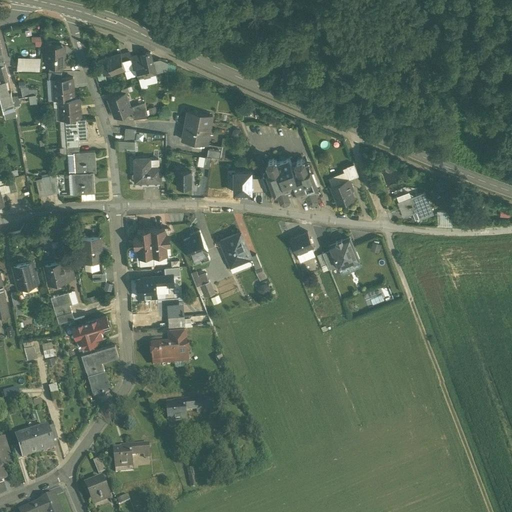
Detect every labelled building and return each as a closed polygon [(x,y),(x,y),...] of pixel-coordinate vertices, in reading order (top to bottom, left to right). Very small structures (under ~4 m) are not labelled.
[(36,43),(36,48),(42,48),(43,42),(40,42),(40,38),(33,38),(33,43),(36,43)] [(61,46),(48,46),(48,56),(47,56),(47,66),(49,66),(62,66),(64,66),(64,56),(63,56),(63,52),(61,52),(61,46)] [(150,52),(142,54),(144,66),(136,68),(138,77),(155,73),(152,61),(159,59),(151,55),(150,52)] [(132,67),(129,56),(128,56),(127,53),(121,54),(125,69),(132,67)] [(121,54),(99,61),(103,75),(125,69),(121,54)] [(139,55),(132,57),(132,55),(129,56),(132,67),(133,69),(136,68),(144,66),(142,54),(139,55)] [(19,72),(40,72),(41,59),(20,58),(19,72)] [(167,62),(160,59),(159,59),(152,61),(155,73),(167,70),(167,62)] [(49,72),(48,80),(51,80),(51,79),(61,79),(61,72),(49,72)] [(61,79),(51,79),(51,80),(53,100),(58,100),(74,99),(73,78),(61,79)] [(6,90),(0,91),(0,99),(5,120),(16,117),(14,106),(19,105),(16,96),(11,98),(11,96),(10,96),(6,81),(4,82),(5,87),(6,90)] [(125,94),(107,99),(114,117),(130,112),(131,112),(130,108),(125,94)] [(74,99),(58,100),(60,121),(65,121),(81,119),(79,99),(74,99)] [(144,102),(130,108),(131,112),(130,112),(133,120),(148,118),(144,102)] [(212,116),(187,111),(182,141),(207,145),(212,116)] [(81,119),(65,121),(66,141),(78,141),(87,140),(86,119),(81,119)] [(136,131),(125,130),(123,141),(128,142),(134,143),(136,131)] [(128,142),(128,152),(138,152),(138,143),(134,143),(128,142)] [(222,147),(209,145),(206,157),(211,158),(219,159),(222,147)] [(95,152),(79,153),(79,154),(73,154),(75,174),(93,173),(96,173),(95,152)] [(149,159),(134,159),(134,184),(160,183),(160,170),(150,171),(149,159)] [(289,160),(276,165),(275,162),(273,161),(268,162),(267,165),(268,168),(265,169),(276,199),(280,198),(281,201),(284,202),(287,200),(289,198),(287,195),(296,192),(300,201),(308,198),(309,201),(312,202),(316,201),(317,198),(316,195),(319,194),(308,164),(305,165),(304,162),(301,161),(297,162),(296,165),(297,168),(292,169),(289,160)] [(353,165),(346,167),(351,179),(358,177),(353,165)] [(191,186),(191,169),(180,169),(176,169),(176,170),(177,186),(191,186)] [(75,174),(72,175),(73,196),(94,194),(93,173),(75,174)] [(251,173),(235,173),(235,174),(235,192),(235,194),(251,194),(251,193),(251,179),(251,173)] [(50,178),(43,180),(43,183),(37,184),(40,198),(53,195),(51,183),(50,178)] [(13,179),(6,181),(10,194),(10,195),(17,193),(13,179)] [(262,180),(251,179),(251,193),(267,194),(262,180)] [(349,180),(331,187),(338,205),(354,199),(351,192),(353,192),(349,180)] [(0,182),(0,191),(1,196),(10,194),(6,181),(0,182)] [(57,182),(51,183),(53,195),(59,194),(57,182)] [(405,187),(394,192),(396,197),(397,197),(399,203),(417,196),(415,189),(405,187)] [(417,196),(399,203),(401,209),(404,216),(417,211),(420,218),(432,214),(424,193),(417,196)] [(396,197),(386,201),(390,213),(401,209),(399,203),(397,197),(396,197)] [(500,217),(510,217),(510,209),(500,209),(500,217)] [(437,227),(452,227),(452,212),(437,212),(437,227)] [(164,230),(150,231),(153,257),(166,256),(165,246),(169,245),(168,235),(164,235),(164,230)] [(150,231),(136,233),(137,238),(133,238),(134,249),(138,248),(139,258),(153,257),(150,231)] [(308,233),(290,240),(296,254),(313,247),(308,233)] [(20,234),(14,235),(17,246),(23,245),(20,234)] [(240,234),(220,242),(229,265),(237,262),(238,265),(251,260),(250,258),(240,234)] [(200,235),(184,242),(190,258),(207,252),(200,235)] [(358,261),(349,239),(342,242),(342,241),(335,244),(336,245),(329,248),(330,251),(337,268),(338,270),(344,267),(343,266),(345,264),(349,262),(352,263),(352,264),(358,261)] [(100,241),(82,242),(84,265),(102,264),(100,241)] [(330,251),(322,255),(326,266),(329,271),(337,268),(330,251)] [(322,255),(316,257),(321,268),(326,266),(322,255)] [(166,256),(153,257),(154,265),(166,264),(166,256)] [(256,256),(250,258),(251,260),(253,265),(255,271),(261,268),(256,256)] [(251,260),(238,265),(237,262),(229,265),(233,273),(253,265),(251,260)] [(33,262),(13,267),(19,289),(38,284),(33,262)] [(63,262),(45,266),(48,284),(66,280),(64,268),(63,262)] [(206,275),(193,280),(196,288),(201,286),(201,285),(209,283),(206,275)] [(172,277),(155,278),(156,287),(167,286),(168,289),(173,288),(172,277)] [(149,280),(137,281),(138,300),(156,298),(156,287),(155,278),(149,279),(149,280)] [(209,283),(201,285),(201,286),(206,298),(214,294),(209,283)] [(4,292),(0,292),(0,317),(8,316),(4,292)] [(21,308),(17,293),(11,295),(14,310),(21,308)] [(68,294),(50,299),(56,318),(71,313),(69,307),(72,306),(68,294)] [(166,304),(167,319),(184,318),(183,303),(166,304)] [(71,313),(56,318),(58,325),(73,321),(74,321),(71,313)] [(74,321),(73,321),(75,327),(85,324),(85,323),(84,318),(74,321)] [(106,318),(88,323),(87,322),(85,323),(85,324),(75,327),(82,350),(92,347),(96,345),(95,339),(93,335),(101,332),(110,330),(106,318)] [(184,318),(167,319),(168,329),(185,328),(184,318)] [(185,328),(168,329),(169,340),(186,339),(185,328)] [(186,339),(169,340),(169,342),(152,344),(153,362),(185,359),(184,349),(187,348),(186,339)] [(23,343),(25,361),(43,359),(41,344),(33,345),(33,342),(23,343)] [(43,343),(44,358),(53,357),(52,343),(43,343)] [(92,347),(82,350),(84,356),(94,353),(94,352),(92,347)] [(84,356),(83,356),(90,378),(105,374),(102,364),(118,359),(114,347),(96,352),(96,351),(94,352),(94,353),(84,356)] [(90,378),(90,379),(95,396),(101,394),(101,395),(104,394),(104,393),(110,392),(105,374),(90,378)] [(56,385),(49,387),(53,400),(60,398),(56,385)] [(212,398),(203,399),(204,410),(203,410),(203,411),(217,410),(212,398)] [(203,399),(185,401),(185,409),(197,408),(198,411),(203,410),(204,410),(203,399)] [(185,401),(179,401),(179,400),(174,401),(174,403),(167,404),(168,422),(186,420),(185,409),(185,401)] [(54,427),(48,429),(52,443),(58,441),(54,427)] [(48,429),(33,433),(39,453),(54,448),(52,443),(48,429)] [(33,433),(18,438),(20,446),(24,457),(39,453),(33,433)] [(13,466),(4,440),(0,441),(0,470),(13,466)] [(150,445),(132,446),(133,455),(144,454),(145,457),(151,456),(150,445)] [(20,446),(14,448),(17,459),(24,457),(20,446)] [(125,449),(114,450),(115,468),(134,466),(133,455),(132,446),(125,447),(125,449)] [(100,458),(94,461),(99,474),(105,471),(100,458)] [(102,478),(86,485),(93,503),(109,497),(102,478)] [(119,504),(130,500),(128,494),(116,499),(119,504)] [(61,511),(55,496),(19,511),(61,511)]
